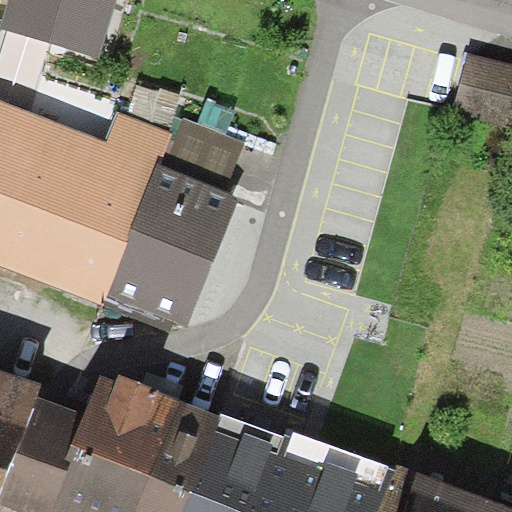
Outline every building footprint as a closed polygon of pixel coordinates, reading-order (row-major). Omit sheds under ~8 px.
[(10,0),(0,31),(0,32),(99,65),(120,0),(10,0)] [(511,67),(470,56),(454,115),(511,131),(511,67)] [(107,146),(0,104),(0,269),(104,310),(107,300),(159,171),(161,171),(172,136),(118,116),(107,146)] [(164,172),(225,196),(246,143),(184,121),(164,172)] [(161,171),(159,171),(107,300),(188,332),(214,266),(239,202),(225,196),(164,172),(161,171)] [(41,392),(0,377),(0,508),(37,402),(41,392)] [(137,511),(180,409),(105,379),(88,418),(66,470),(72,473),(56,511),(137,511)] [(88,418),(37,402),(0,508),(0,511),(56,511),(72,473),(66,470),(88,418)] [(186,511),(226,424),(180,409),(137,511),(186,511)] [(259,511),(287,445),(226,424),(186,511),(259,511)] [(287,445),(259,511),(380,511),(397,474),(290,436),(287,445)] [(408,511),(420,480),(397,474),(380,511),(408,511)] [(503,511),(420,480),(408,511),(503,511)]
